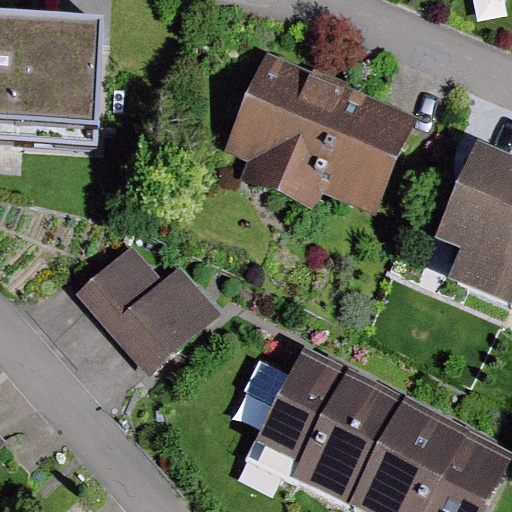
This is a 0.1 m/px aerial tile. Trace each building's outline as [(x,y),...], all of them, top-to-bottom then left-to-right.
[(104,30),(0,25),(0,136),(98,141),(104,30)] [(423,126),(274,65),(233,165),(381,226),(423,126)] [(511,308),(511,182),(498,177),(464,257),(478,263),(466,290),(511,308)] [(135,252),(69,304),(142,394),(221,331),(185,287),(171,297),(135,252)] [(350,511),(375,511),(424,415),(315,361),(261,468),(350,511)] [(506,511),(511,500),(511,456),(424,415),(375,511),(506,511)] [(0,447),(0,480),(16,467),(0,447)]
